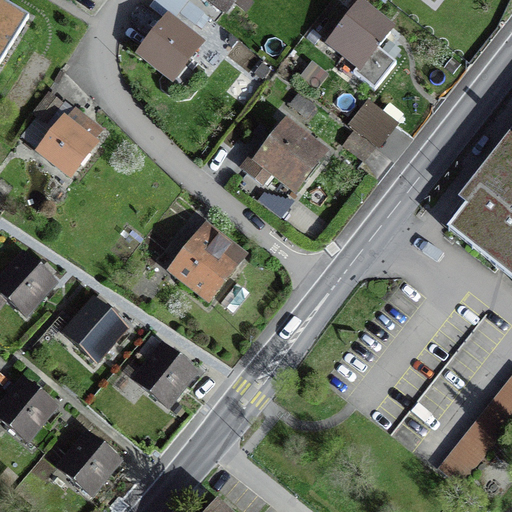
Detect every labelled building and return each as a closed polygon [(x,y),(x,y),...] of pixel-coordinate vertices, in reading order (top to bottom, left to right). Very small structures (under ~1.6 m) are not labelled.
[(0,0),(0,64),(29,17),(0,0)] [(234,0),(210,0),(225,12),(234,0)] [(388,33),(358,9),(331,44),(361,68),(388,33)] [(198,48),(167,24),(143,56),(173,79),(198,48)] [(62,105),(49,95),(33,115),(46,125),(62,105)] [(80,128),(75,124),(72,129),(65,123),(41,154),(69,175),(92,145),(91,145),(99,135),(84,123),(80,128)] [(321,156),(287,128),(266,154),(260,149),(242,171),(261,185),(272,171),(294,189),(321,156)] [(466,208),(454,223),(511,267),(511,132),(458,201),(466,208)] [(373,149),(354,134),(344,147),(363,162),(373,149)] [(241,257),(207,231),(174,274),(207,300),(241,257)] [(55,284),(24,256),(0,281),(0,286),(8,294),(4,298),(25,317),(55,284)] [(126,330),(94,301),(68,330),(79,339),(74,343),(96,363),(126,330)] [(195,373),(163,347),(139,377),(149,385),(145,391),(167,408),(195,373)] [(511,422),(511,376),(437,470),(459,488),(511,422)] [(55,408),(23,382),(0,409),(0,412),(10,420),(6,425),(27,443),(55,408)] [(119,462),(87,436),(62,466),(72,474),(69,478),(91,496),(119,462)]
